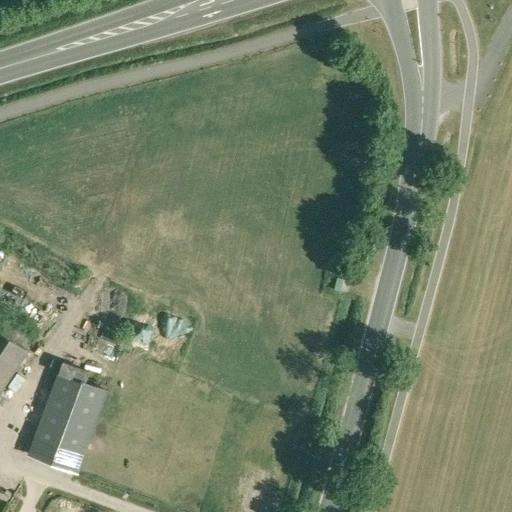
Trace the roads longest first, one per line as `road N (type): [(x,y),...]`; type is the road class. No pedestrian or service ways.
road 1 (tertiary): [(329,511),(414,171),(420,68),(407,0)]
road 2 (primary): [(0,68),(214,0)]
